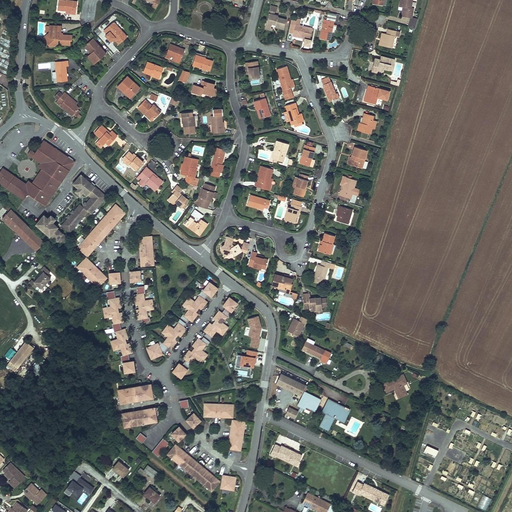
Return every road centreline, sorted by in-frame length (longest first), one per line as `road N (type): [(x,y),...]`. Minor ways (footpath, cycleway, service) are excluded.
road 1 (unclassified): [(232,278),(264,302),(276,323),(252,469)]
road 2 (residential): [(298,55),(332,143),(305,231)]
road 3 (residential): [(157,378),(142,363),(127,305),(123,236),(136,207)]
road 4 (residential): [(224,211),(245,134),(231,88),(231,46)]
road 5 (residential): [(252,469),(201,443),(173,413),(157,378)]
road 6 (residential): [(232,278),(157,378)]
